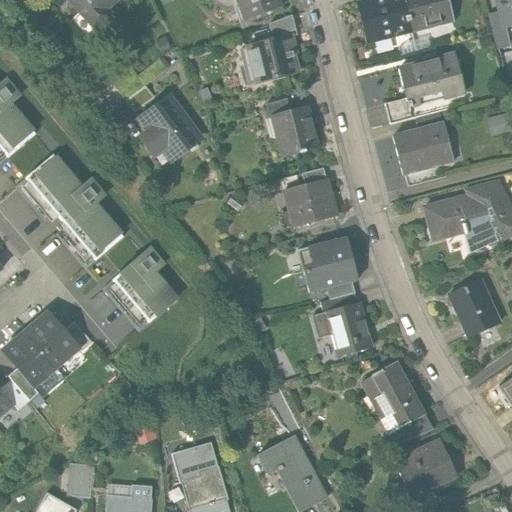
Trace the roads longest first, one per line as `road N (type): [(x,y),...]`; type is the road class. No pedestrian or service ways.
road 1 (residential): [(318,5),(398,289),(511,489)]
road 2 (residential): [(0,329),(54,290),(0,224)]
